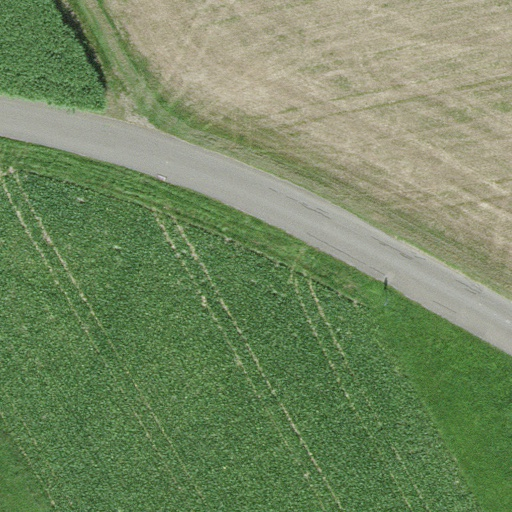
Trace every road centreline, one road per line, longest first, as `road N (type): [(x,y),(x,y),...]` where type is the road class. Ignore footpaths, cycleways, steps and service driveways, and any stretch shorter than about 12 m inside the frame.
road 1 (unclassified): [(511,330),(229,177),(157,150),(0,115)]
road 2 (track): [(157,150),(75,0)]
